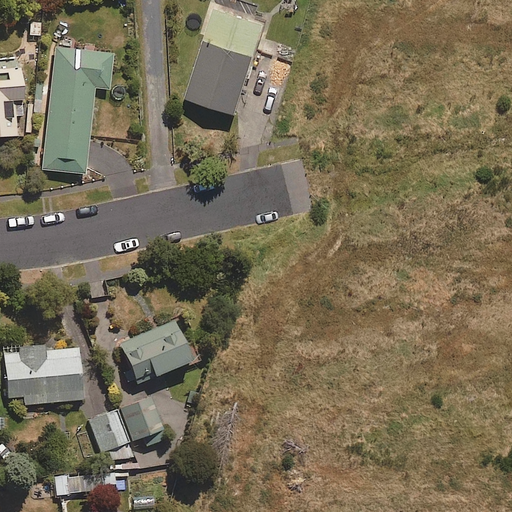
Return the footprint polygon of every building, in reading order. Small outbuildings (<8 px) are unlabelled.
[(179,96),(235,113),(262,24),(206,7),(179,96)] [(108,90),(111,55),(54,49),(41,170),(84,175),(93,88),(108,90)] [(0,138),(15,138),(14,118),(22,117),(19,60),(0,60),(0,138)] [(135,385),(189,363),(172,322),(118,344),(135,385)] [(6,398),(22,397),(22,405),(81,400),(77,349),(43,351),(42,344),(16,346),(17,357),(3,358),(6,398)] [(145,447),(165,439),(150,398),(117,410),(129,442),(141,437),(145,447)] [(133,455),(129,442),(117,410),(89,421),(101,454),(107,452),(109,460),(134,457),(133,455)] [(17,451),(6,437),(0,441),(0,458),(3,463),(17,451)] [(55,495),(115,489),(113,473),(54,479),(55,495)] [(131,511),(144,511),(142,478),(126,479),(128,511),(131,511)]
